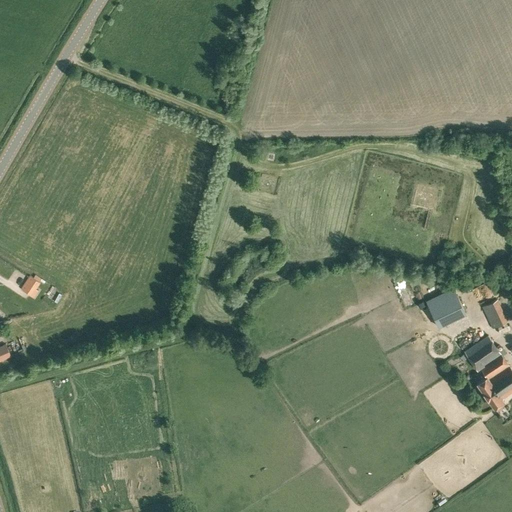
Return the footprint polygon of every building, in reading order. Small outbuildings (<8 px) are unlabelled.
[(28,278),(21,288),(31,295),(33,296),(38,290),(36,288),(40,281),(36,279),(34,277),(30,275),(28,278)] [(454,286),(426,299),(430,307),(448,298),(457,317),(467,313),(454,286)] [(493,328),(508,320),(497,299),(482,306),(493,328)] [(511,390),(511,368),(488,334),(465,351),(478,370),(481,367),(487,376),(477,382),(494,407),(505,400),(503,397),(511,390)] [(30,347),(26,335),(19,338),(19,337),(0,345),(0,365),(6,363),(4,359),(25,350),(24,350),(30,347)]
